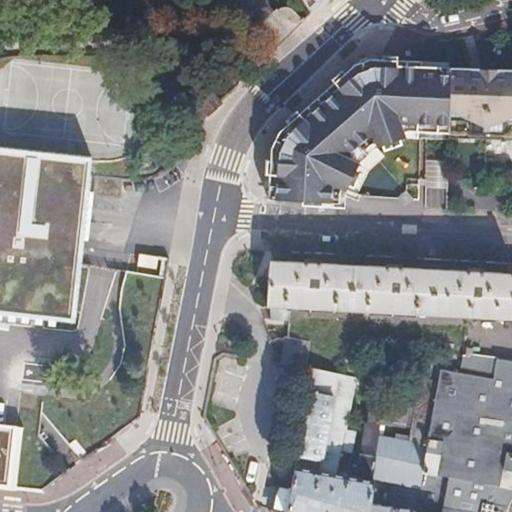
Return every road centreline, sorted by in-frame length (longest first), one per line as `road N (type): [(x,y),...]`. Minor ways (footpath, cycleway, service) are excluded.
road 1 (residential): [(205,220),(511,234)]
road 2 (secondary): [(205,220),(231,142),(361,0)]
road 3 (secondary): [(165,466),(205,220)]
road 4 (unclassified): [(511,4),(433,18),(394,0)]
